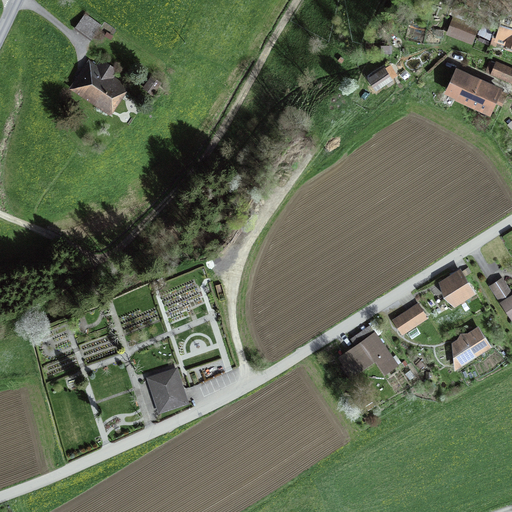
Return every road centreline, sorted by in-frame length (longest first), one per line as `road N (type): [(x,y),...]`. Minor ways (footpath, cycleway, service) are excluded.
road 1 (unclassified): [(0,495),(254,386),(511,223)]
road 2 (track): [(301,0),(210,161),(113,251),(88,254),(0,213)]
road 3 (track): [(311,153),(239,273),(235,324),(254,386)]
